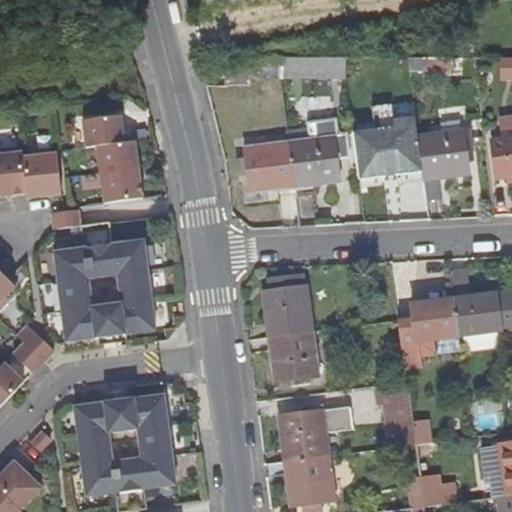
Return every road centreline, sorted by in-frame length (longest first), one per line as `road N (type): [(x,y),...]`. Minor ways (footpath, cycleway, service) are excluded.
road 1 (residential): [(511,236),(207,251)]
road 2 (residential): [(221,355),(57,378),(0,438)]
road 3 (residential): [(165,56),(207,251)]
road 4 (residential): [(221,355),(239,511)]
